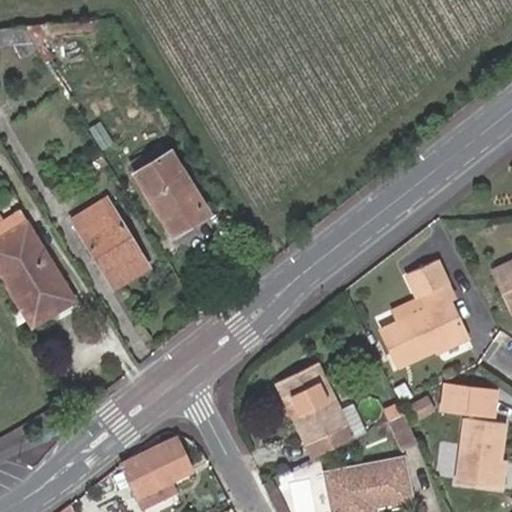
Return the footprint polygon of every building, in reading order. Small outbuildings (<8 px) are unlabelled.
[(17,58),(33,48),(21,28),(0,30),(0,45),(9,45),(17,58)] [(155,141),(175,130),(165,110),(145,121),(155,141)] [(192,192),(168,155),(132,177),(172,240),(204,219),(188,194),(192,192)] [(70,221),(112,290),(147,269),(105,200),(70,221)] [(0,221),(0,237),(25,222),(17,210),(0,221)] [(52,305),(70,294),(25,222),(0,237),(0,275),(30,326),(55,311),(52,305)] [(511,262),(488,274),(508,316),(511,313),(511,262)] [(444,302),(450,299),(434,265),(407,278),(416,297),(423,311),(396,323),(377,332),(394,368),(432,350),(461,337),(444,302)] [(55,311),(58,316),(77,304),(70,294),(52,305),(55,311)] [(423,311),(416,297),(389,308),(396,323),(423,311)] [(464,344),(461,337),(432,350),(435,357),(464,344)] [(276,385),(305,446),(313,461),(350,442),(343,428),(336,414),(313,367),(276,385)] [(440,409),(497,414),(500,383),(443,378),(440,409)] [(349,408),(336,414),(343,428),(350,442),(363,436),(349,408)] [(396,409),(396,408),(382,415),(387,424),(401,417),(396,409)] [(401,417),(387,424),(385,424),(398,451),(413,443),(401,417)] [(495,492),(499,467),(504,427),(465,422),(456,485),(495,492)] [(174,439),(122,465),(137,498),(190,472),(175,440),(174,439)] [(389,504),(409,500),(401,460),(324,476),(330,511),(357,511),(358,510),(371,507),(389,504)] [(504,468),(499,467),(495,492),(501,493),(504,468)] [(410,506),(409,500),(389,504),(390,510),(410,506)]
